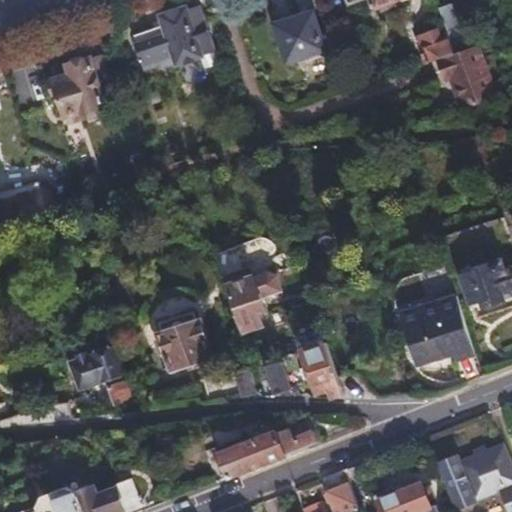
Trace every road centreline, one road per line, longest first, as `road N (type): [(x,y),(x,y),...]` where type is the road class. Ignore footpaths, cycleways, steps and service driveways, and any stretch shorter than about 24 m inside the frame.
road 1 (residential): [(0,440),(223,411),(439,411)]
road 2 (tertiary): [(199,511),(439,411)]
